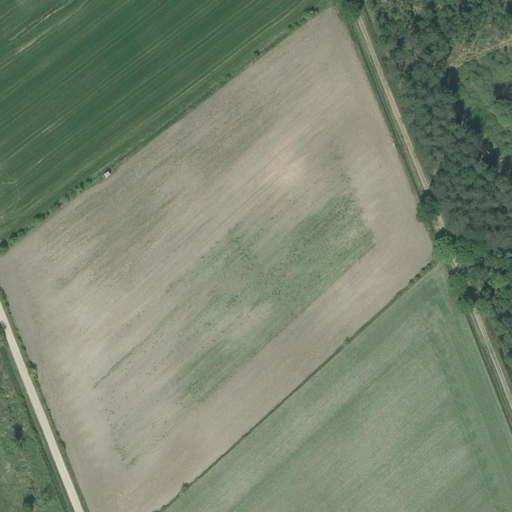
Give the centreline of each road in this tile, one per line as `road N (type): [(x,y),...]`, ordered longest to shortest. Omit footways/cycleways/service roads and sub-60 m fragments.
road 1 (track): [(352,0),(511,403)]
road 2 (track): [(0,320),(74,511)]
